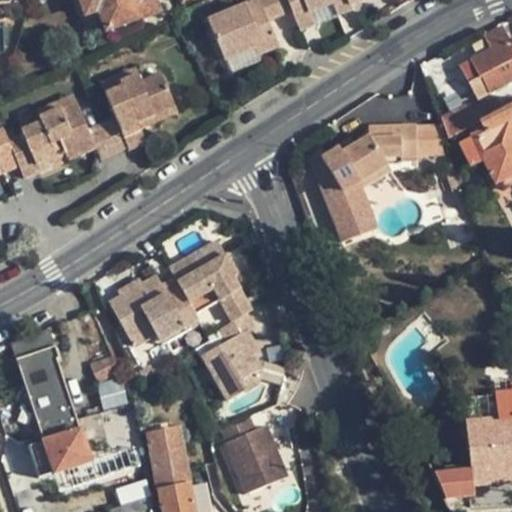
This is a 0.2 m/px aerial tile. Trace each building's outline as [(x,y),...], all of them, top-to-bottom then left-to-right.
[(79,0),(85,15),(96,11),(103,31),(157,12),(152,0),(79,0)] [(249,0),(252,4),(204,22),(219,60),(249,48),(252,57),(270,50),(261,23),(275,17),(272,10),(276,0),(249,0)] [(276,0),(272,10),(275,17),(283,14),(277,0),(276,0)] [(277,0),(283,14),(292,35),(307,29),(303,15),(324,7),(321,0),(277,0)] [(321,0),(324,7),(327,14),(330,20),(344,14),(342,8),(338,0),(339,0),(321,0)] [(363,0),(339,0),(338,0),(342,8),(363,0)] [(511,37),(509,39),(501,26),(484,35),(491,48),(470,59),(479,76),(469,82),(477,98),(511,79),(511,37)] [(254,63),(252,57),(249,48),(219,60),(224,74),(254,63)] [(97,83),(102,95),(121,87),(119,82),(136,75),(133,67),(97,83)] [(112,120),(125,150),(126,149),(143,141),(139,132),(136,123),(173,107),(159,74),(140,83),(136,75),(119,82),(121,87),(102,95),(112,120)] [(35,110),(38,118),(74,103),(70,95),(35,110)] [(511,116),(511,102),(486,116),(480,120),(484,129),(459,142),(470,165),(483,159),(495,182),(511,172),(511,125),(509,119),(511,116)] [(21,136),(7,142),(18,169),(22,179),(37,174),(33,165),(62,153),(65,161),(93,150),(86,131),(74,103),(38,118),(40,123),(19,132),(21,136)] [(479,104),(442,122),(447,137),(480,120),(486,116),(479,104)] [(176,115),(173,107),(136,123),(139,132),(176,115)] [(99,162),(125,150),(112,120),(86,131),(93,150),(99,162)] [(357,180),(386,162),(401,162),(401,155),(415,154),(442,153),(441,123),(369,126),(369,133),(354,142),(340,151),(336,145),(320,155),(340,187),(356,178),(357,180)] [(0,169),(2,175),(18,169),(7,142),(2,130),(0,131),(0,169)] [(350,136),(341,142),(336,145),(340,151),(354,142),(350,136)] [(37,174),(65,161),(62,153),(33,165),(37,174)] [(415,163),(415,154),(401,155),(401,162),(401,164),(415,163)] [(439,163),(442,173),(450,168),(448,160),(439,163)] [(395,178),(386,162),(357,180),(366,195),(395,178)] [(458,192),(450,168),(442,173),(450,194),(458,192)] [(367,197),(366,195),(357,180),(356,178),(340,187),(352,207),(367,197)] [(461,212),(444,217),(453,246),(471,240),(461,212)] [(245,312),(249,310),(242,297),(230,278),(224,267),(231,263),(217,240),(169,268),(182,288),(189,301),(213,287),(218,296),(231,320),(245,312)] [(237,274),(231,263),(224,267),(230,278),(237,274)] [(157,339),(183,323),(168,297),(156,275),(142,283),(119,296),(107,302),(128,338),(149,326),(154,333),(157,339)] [(116,291),(119,296),(142,283),(139,279),(116,291)] [(194,309),(218,296),(213,287),(189,301),(194,309)] [(182,288),(168,297),(183,323),(197,316),(194,309),(189,301),(182,288)] [(257,289),(242,297),(249,310),(261,302),(257,289)] [(251,324),(245,312),(231,320),(219,327),(225,338),(245,328),(251,324)] [(72,321),(79,343),(99,336),(91,315),(72,321)] [(186,328),(183,323),(157,339),(159,343),(186,328)] [(132,345),(154,333),(149,326),(128,338),(132,345)] [(255,346),(245,328),(225,338),(201,352),(226,396),(255,381),(258,362),(250,349),(255,346)] [(47,329),(10,343),(15,359),(46,453),(32,458),(38,477),(89,461),(57,362),(57,358),(47,329)] [(471,470),(432,474),(443,499),(474,495),(472,476),(511,471),(511,380),(493,381),(494,396),(459,398),(460,420),(465,420),(471,470)] [(246,417),(219,431),(226,444),(253,430),(246,417)] [(226,444),(223,445),(249,494),(289,473),(264,424),(253,430),(226,444)] [(176,447),(181,441),(179,428),(146,434),(160,511),(194,511),(189,483),(175,485),(172,470),(179,468),(176,447)] [(189,483),(181,441),(176,447),(179,468),(172,470),(175,485),(189,483)] [(150,511),(141,481),(116,489),(123,511),(150,511)]
